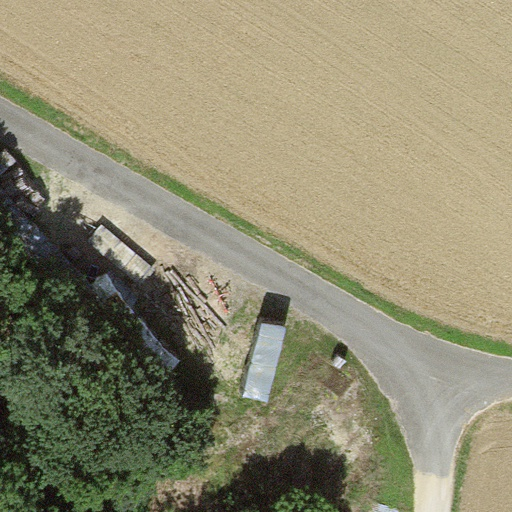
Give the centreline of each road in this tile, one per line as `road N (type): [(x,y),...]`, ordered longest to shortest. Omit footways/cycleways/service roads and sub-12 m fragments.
road 1 (track): [(511,386),(428,378),(0,132)]
road 2 (track): [(428,378),(438,458),(429,511)]
